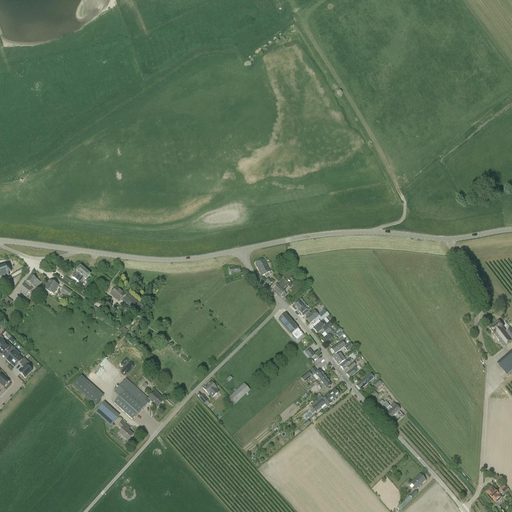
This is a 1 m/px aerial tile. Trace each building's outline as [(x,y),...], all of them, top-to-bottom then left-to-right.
[(264,260),(255,264),(262,277),(270,272),(264,260)] [(10,268),(9,267),(8,268),(5,266),(5,265),(4,266),(2,267),(1,266),(0,266),(1,267),(0,267),(0,278),(1,278),(1,279),(2,279),(2,278),(4,277),(4,278),(5,278),(5,277),(7,276),(8,277),(9,276),(8,275),(10,272),(11,272),(10,272),(9,268),(10,268)] [(76,272),(72,277),(80,285),(84,280),(85,281),(90,275),(80,267),(76,272)] [(26,281),(25,284),(18,292),(26,298),(33,289),(30,288),(32,285),(35,288),(40,282),(31,275),(26,281)] [(278,285),(277,284),(273,289),(281,297),(281,296),(284,298),(287,295),(284,293),(285,292),(283,290),(289,283),(284,278),(278,285)] [(53,295),(59,286),(50,280),(44,290),(53,295)] [(68,298),(72,292),(64,286),(60,292),(68,298)] [(119,302),(125,295),(116,287),(110,294),(119,302)] [(133,308),(134,307),(138,310),(143,305),(139,302),(129,293),(122,301),(127,306),(129,304),(133,308)] [(14,300),(16,301),(14,304),(16,305),(18,303),(25,308),(28,303),(17,295),(14,300)] [(9,306),(13,302),(8,298),(4,302),(9,306)] [(299,312),(304,316),(308,312),(307,310),(307,309),(306,308),(307,307),(305,304),(303,306),(299,301),(294,306),(299,312)] [(310,324),(318,316),(314,311),(311,314),(309,312),(305,315),(307,317),(305,319),(310,324)] [(285,314),(278,321),(285,329),(286,329),(291,334),(290,335),(296,342),(304,335),(298,329),(285,314)] [(323,320),(321,322),(313,329),(317,333),(322,329),(325,332),(330,328),(332,326),(329,322),(326,324),(323,320)] [(499,322),(490,329),(504,347),(511,341),(511,331),(510,328),(506,331),(499,322)] [(334,333),(330,328),(325,332),(327,335),(321,341),(325,345),(332,338),(330,336),(334,333)] [(340,328),(335,331),(339,338),(344,335),(340,328)] [(340,342),(331,349),(335,354),(345,346),(342,342),(345,340),(342,337),(338,340),(340,342)] [(6,343),(0,349),(0,354),(2,356),(7,350),(9,353),(14,348),(7,342),(6,343)] [(350,343),(344,348),(347,352),(353,347),(350,343)] [(12,355),(6,361),(10,364),(19,356),(20,354),(14,348),(9,353),(12,355)] [(310,350),(305,353),(310,359),(314,355),(310,350)] [(511,350),(497,363),(507,375),(511,370),(511,350)] [(338,355),(333,358),(338,365),(343,361),(345,360),(341,354),(339,355),(338,355)] [(19,356),(10,364),(14,368),(20,363),(22,365),(27,361),(24,358),(23,360),(19,356)] [(353,362),(350,359),(340,366),(343,370),(353,362)] [(24,368),(19,373),(25,378),(32,371),(28,367),(30,365),(27,361),(22,365),(24,368)] [(353,363),(347,368),(349,371),(356,366),(353,363)] [(356,373),(359,370),(355,367),(353,369),(346,374),(350,378),(356,373)] [(314,376),(315,375),(320,382),(326,378),(325,377),(325,376),(324,376),(322,374),(323,373),(322,372),(321,372),(320,370),(317,372),(316,371),(312,374),(314,376)] [(304,383),(312,376),(309,372),(301,379),(304,383)] [(360,390),(374,378),(370,374),(356,386),(360,390)] [(0,383),(4,387),(9,382),(1,375),(0,376),(0,383)] [(98,402),(104,395),(81,375),(73,383),(95,406),(98,402)] [(321,382),(323,384),(326,389),(325,390),(327,392),(330,389),(329,387),(331,385),(328,381),(325,378),(321,382)] [(157,408),(163,401),(159,397),(159,396),(155,391),(148,399),(126,379),(115,391),(121,396),(113,404),(132,420),(147,403),(148,404),(150,401),(157,408)] [(376,389),(378,388),(382,385),(379,380),(378,380),(373,384),(376,389)] [(216,389),(210,382),(203,389),(209,396),(209,395),(212,399),(219,393),(216,389)] [(235,404),(250,390),(244,384),(229,398),(235,404)] [(332,403),(331,402),(339,395),(335,390),(327,398),(324,400),(322,401),(321,401),(319,403),(319,402),(312,408),(315,411),(316,412),(325,405),(324,404),(326,402),(328,406),(332,403)] [(199,398),(204,405),(208,401),(203,395),(199,398)] [(107,423),(106,425),(111,430),(115,426),(112,424),(119,416),(104,402),(95,413),(107,423)] [(386,402),(381,406),(385,410),(390,406),(386,402)] [(389,420),(400,410),(394,403),(390,407),(392,409),(385,415),(389,420)] [(133,435),(128,431),(130,429),(122,422),(118,426),(122,430),(118,433),(127,441),(133,435)] [(420,475),(410,483),(416,489),(425,481),(420,475)] [(501,494),(498,491),(496,492),(492,487),(486,492),(496,503),(502,498),(499,495),(501,494)] [(409,496),(412,499),(418,494),(415,491),(409,496)]
